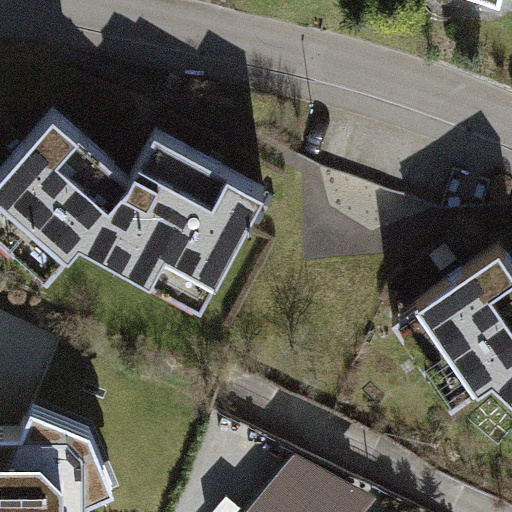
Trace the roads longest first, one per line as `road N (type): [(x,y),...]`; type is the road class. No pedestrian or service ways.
road 1 (residential): [(84,0),(489,117),(511,131)]
road 2 (unknown): [(439,511),(256,427)]
